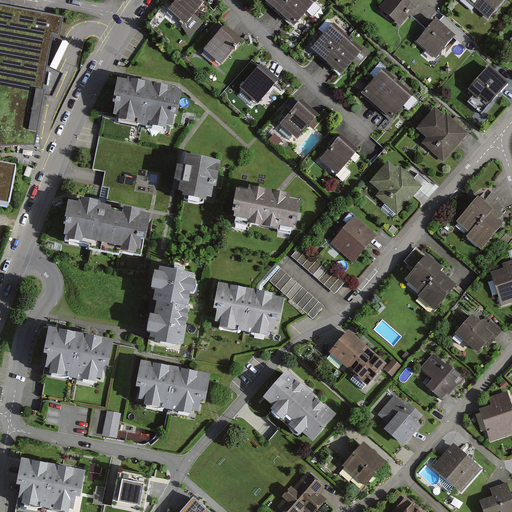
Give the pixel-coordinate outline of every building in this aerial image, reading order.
[(183,24),(202,3),(198,0),(177,0),(168,10),(183,24)] [(291,0),(266,0),(264,3),(279,15),(291,0)] [(315,0),(291,0),(279,15),(294,27),(315,0)] [(420,4),(414,0),(385,0),(379,8),(401,26),(420,4)] [(464,0),(488,21),(506,0),(464,0)] [(62,79),(48,71),(58,20),(0,9),(0,128),(37,135),(44,95),(52,98),(62,79)] [(457,36),(437,19),(417,43),(436,60),(457,36)] [(348,37),(333,24),(311,50),(326,63),(348,37)] [(221,65),(239,45),(222,29),(204,50),(221,65)] [(363,50),(348,37),(326,63),(340,76),(363,50)] [(489,108),(509,83),(490,67),(469,92),(477,98),(473,104),(483,112),(488,107),(489,108)] [(257,105),(275,84),(259,69),(240,89),(257,105)] [(399,82),(384,69),(361,95),(376,109),(399,82)] [(163,133),(163,129),(172,130),(178,95),(168,93),(169,90),(124,82),(124,85),(112,83),(106,118),(113,120),(112,124),(163,133)] [(415,96),(399,82),(376,109),(392,123),(415,96)] [(296,141),(316,120),(298,104),(279,125),(296,141)] [(445,119),(435,110),(417,130),(427,139),(422,145),(443,164),(469,135),(448,116),(445,119)] [(336,177),(355,155),(338,140),(319,162),(336,177)] [(222,186),(218,185),(222,164),(186,157),(183,170),(178,169),(175,183),(181,184),(179,193),(184,193),(183,198),(208,203),(209,199),(219,201),(222,186)] [(396,216),(422,187),(401,168),(399,171),(388,162),(369,185),(379,193),(375,198),(396,216)] [(0,212),(9,214),(16,172),(0,169),(0,212)] [(276,234),(276,229),(295,232),(299,202),(236,192),(231,222),(246,225),(245,229),(276,234)] [(492,210),(479,199),(457,225),(470,236),(492,210)] [(142,254),(148,218),(75,205),(74,209),(63,206),(60,225),(67,226),(65,240),(118,250),(118,254),(133,257),(134,253),(142,254)] [(482,251),(504,226),(489,214),(468,239),(482,251)] [(354,264),(377,235),(354,217),(331,245),(354,264)] [(346,282),(302,245),(291,258),(335,295),(346,282)] [(442,272),(426,259),(404,284),(420,297),(442,272)] [(511,304),(511,262),(503,265),(504,271),(492,275),(502,308),(511,304)] [(323,307),(280,270),(270,282),(313,319),(323,307)] [(149,343),(181,348),(188,308),(186,308),(191,278),(156,272),(155,278),(150,278),(148,293),(152,294),(150,306),(155,307),(149,343)] [(433,313),(457,287),(442,274),(418,300),(433,313)] [(212,313),(215,314),(214,324),(219,331),(267,340),(267,338),(271,339),(278,333),(284,301),(216,289),(212,313)] [(472,319),(456,338),(478,357),(494,339),(487,333),(489,327),(484,323),(479,325),(472,319)] [(49,366),(105,379),(109,363),(113,364),(118,338),(53,324),(47,350),(52,351),(49,366)] [(386,367),(347,334),(328,356),(367,389),(386,367)] [(459,378),(434,356),(420,372),(433,383),(427,390),(443,404),(458,387),(454,384),(459,378)] [(216,373),(144,361),(140,386),(144,386),(142,399),(204,409),(206,397),(212,398),(216,373)] [(391,377),(400,367),(393,361),(385,371),(391,377)] [(263,400),(274,410),(269,414),(297,440),(302,436),(311,445),(335,419),(287,374),(263,400)] [(480,413),(491,444),(511,436),(511,404),(508,393),(488,400),(492,410),(480,413)] [(405,409),(394,399),(378,417),(390,427),(384,434),(403,451),(421,430),(416,426),(422,420),(407,407),(405,409)] [(117,438),(123,413),(108,410),(103,435),(117,438)] [(362,447),(342,471),(351,478),(355,473),(369,486),(386,466),(362,447)] [(482,471),(453,448),(433,473),(462,496),(482,471)] [(85,473),(22,462),(17,488),(21,489),(18,502),(74,511),(76,500),(80,500),(85,473)] [(143,511),(150,477),(120,471),(113,506),(140,511),(143,511)] [(282,499),(284,501),(277,508),(282,511),(304,511),(305,511),(304,511),(316,511),(327,500),(320,494),(325,488),(308,473),(294,490),(291,488),(282,499)] [(511,511),(511,501),(507,487),(490,493),(493,501),(480,506),(482,511),(511,511)] [(206,511),(193,500),(182,511),(206,511)] [(395,511),(420,511),(406,500),(395,511)]
